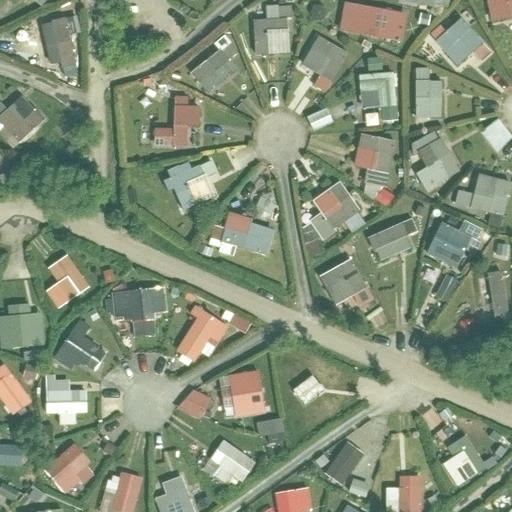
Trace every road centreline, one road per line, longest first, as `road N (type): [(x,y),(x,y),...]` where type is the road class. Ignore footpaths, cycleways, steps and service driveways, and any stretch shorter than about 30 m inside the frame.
road 1 (residential): [(293,318),(86,228),(8,201),(0,207)]
road 2 (residential): [(511,416),(293,318)]
road 3 (residential): [(293,318),(149,406)]
